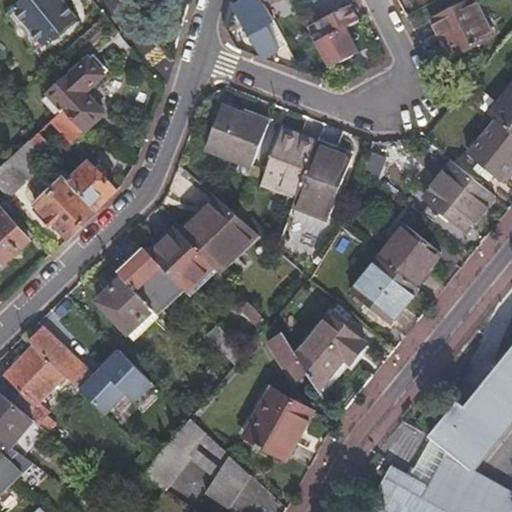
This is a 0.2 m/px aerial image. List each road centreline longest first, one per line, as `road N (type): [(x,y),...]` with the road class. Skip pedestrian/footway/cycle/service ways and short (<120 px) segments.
road 1 (residential): [(0,336),(148,195),(199,57)]
road 2 (residential): [(511,249),(352,445),(316,511)]
road 3 (residential): [(199,57),(345,110),(388,112),(403,96),(407,72),(375,0)]
